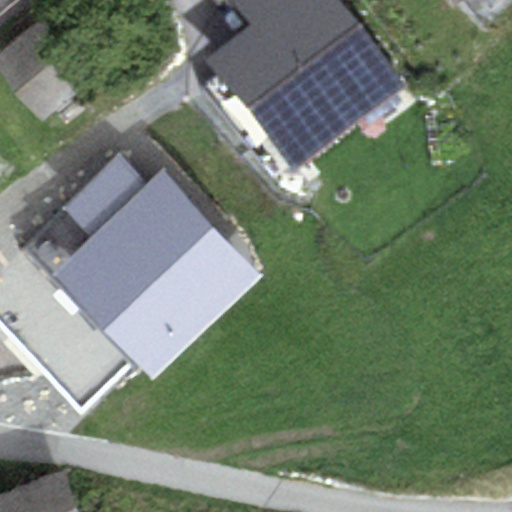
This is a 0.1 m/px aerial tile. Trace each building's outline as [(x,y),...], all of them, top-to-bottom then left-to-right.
[(0,0),(0,16),(20,0),(0,0)] [(407,87),(335,0),(229,0),(251,26),(207,62),(299,175),(407,87)] [(36,21),(0,49),(0,68),(40,118),(85,82),(36,21)] [(92,236),(148,183),(121,154),(64,207),(92,236)] [(151,381),(261,277),(161,171),(148,183),(92,236),(50,274),(151,381)] [(0,511),(80,511),(64,471),(0,496),(0,511)]
